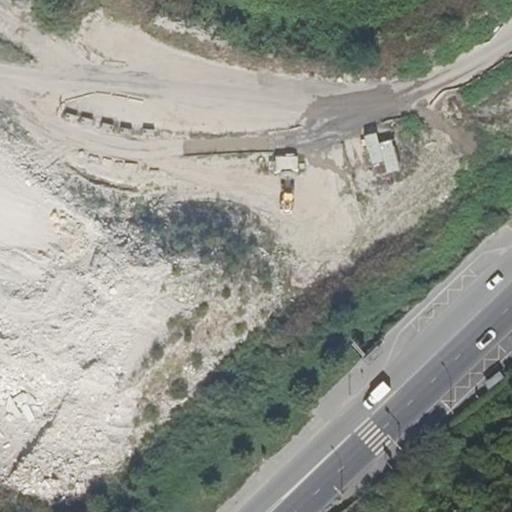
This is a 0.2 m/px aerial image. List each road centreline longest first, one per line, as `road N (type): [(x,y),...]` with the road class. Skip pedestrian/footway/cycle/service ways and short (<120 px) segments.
road 1 (primary): [(511,291),(270,511)]
road 2 (unknown): [(3,72),(82,193),(111,208),(166,200)]
